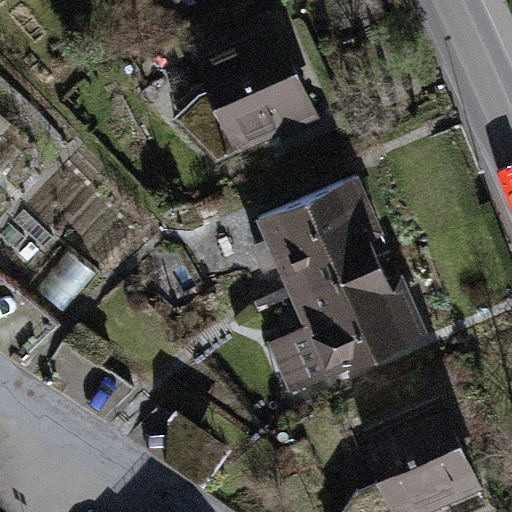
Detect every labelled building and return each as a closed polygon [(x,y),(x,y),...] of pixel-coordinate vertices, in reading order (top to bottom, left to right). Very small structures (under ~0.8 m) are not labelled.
[(330,92),(289,13),(207,55),(248,134),(330,92)] [(431,339),(368,170),(267,208),(331,376),(431,339)] [(411,511),(484,483),(447,393),(365,427),(385,476),(399,511),(411,511)] [(185,410),(162,451),(209,478),(232,436),(185,410)] [(399,511),(385,476),(355,489),(340,511),(399,511)]
